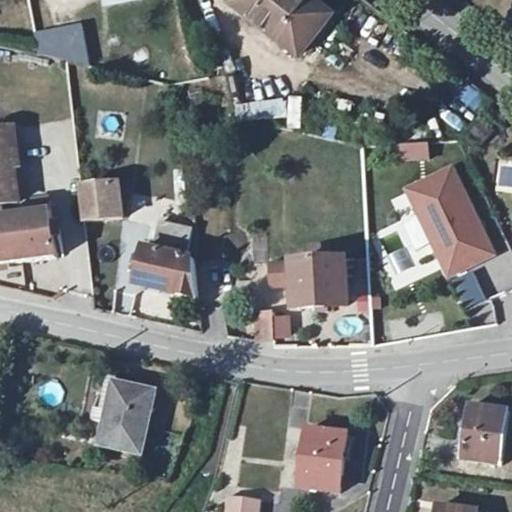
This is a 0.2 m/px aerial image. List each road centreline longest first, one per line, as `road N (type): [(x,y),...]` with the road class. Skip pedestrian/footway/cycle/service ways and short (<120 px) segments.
road 1 (residential): [(420,367),(270,367),(0,309)]
road 2 (residential): [(420,367),(387,511)]
road 3 (tertiary): [(410,0),(511,79)]
